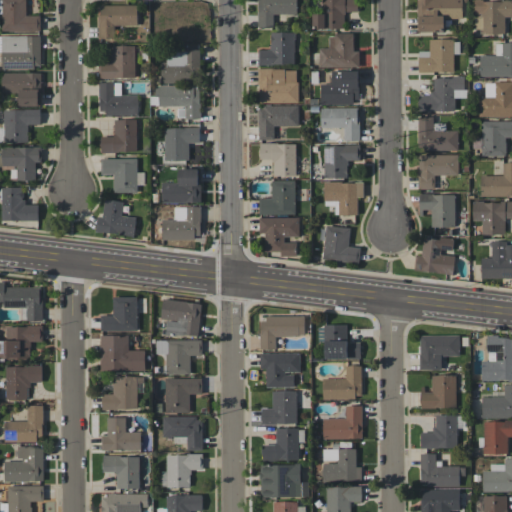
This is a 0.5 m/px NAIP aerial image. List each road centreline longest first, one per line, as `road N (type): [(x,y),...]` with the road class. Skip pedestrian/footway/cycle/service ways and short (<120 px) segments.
road 1 (tertiary): [(511,311),(0,252)]
road 2 (residential): [(232,511),(230,0)]
road 3 (residential): [(73,511),(73,262)]
road 4 (residential): [(390,235),(387,0)]
road 5 (residential): [(391,511),(391,296)]
road 6 (residential): [(72,193),(70,0)]
